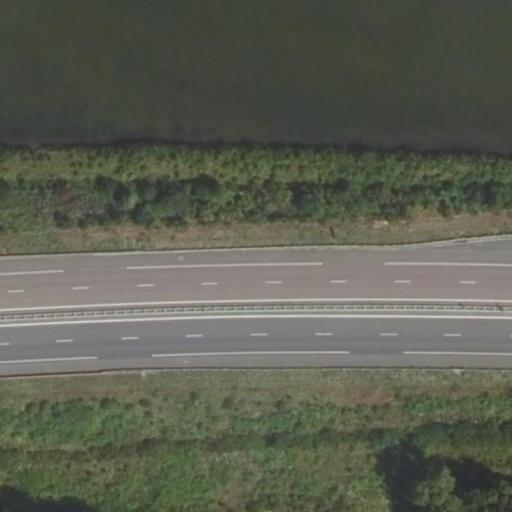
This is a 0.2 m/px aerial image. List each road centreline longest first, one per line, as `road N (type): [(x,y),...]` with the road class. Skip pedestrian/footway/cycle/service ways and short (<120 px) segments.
road 1 (motorway): [(511,283),(300,279),(0,290)]
road 2 (motorway): [(0,346),(511,338)]
